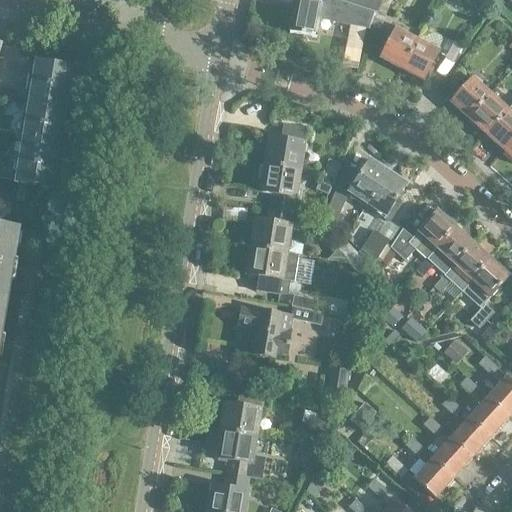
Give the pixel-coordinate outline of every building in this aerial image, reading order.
[(316,38),(322,4),(298,0),(295,0),(290,33),(316,38)] [(377,14),(382,0),(347,0),(346,4),(359,8),(377,14)] [(379,59),(401,71),(416,42),(403,35),(405,32),(397,27),(379,59)] [(416,42),(401,71),(422,82),(439,50),(431,46),(429,49),(416,42)] [(64,110),(71,70),(35,64),(33,76),(27,75),(24,92),(30,93),(28,104),(64,110)] [(449,103),(467,120),(489,96),(479,87),(482,84),(473,77),(449,103)] [(489,96),(467,120),(485,136),(507,112),(489,96)] [(57,149),(64,110),(28,104),(26,115),(20,114),(17,132),(23,133),(22,143),(57,149)] [(511,116),(507,112),(485,136),(503,152),(511,141),(511,116)] [(269,140),(265,168),(300,174),(303,154),(307,154),(308,146),(304,146),(307,132),(283,128),(281,142),(269,140)] [(511,141),(503,152),(511,160),(511,141)] [(50,189),(57,149),(22,143),(20,155),(14,153),(11,171),(17,172),(15,183),(45,188),(50,189)] [(361,173),(347,195),(346,196),(365,208),(388,174),(369,162),(368,164),(362,160),(356,170),(361,173)] [(328,196),(341,166),(328,161),(315,191),(328,196)] [(300,174),(265,168),(260,195),(272,197),(270,211),(293,215),(296,198),(299,199),(301,192),(297,191),(300,174)] [(388,174),(365,208),(389,224),(400,208),(394,204),(406,186),(388,174)] [(0,194),(10,196),(12,182),(0,179),(0,194)] [(347,199),(335,194),(325,215),(336,225),(347,199)] [(304,217),(293,215),(270,211),(268,224),(256,222),(251,250),(286,256),(289,236),(293,236),(300,237),(304,217)] [(417,233),(418,234),(413,240),(403,231),(390,250),(405,263),(415,251),(426,261),(415,273),(424,281),(435,268),(427,261),(434,253),(454,229),(435,212),(417,233)] [(20,251),(23,237),(17,236),(17,232),(0,229),(0,334),(14,250),(20,251)] [(471,245),(454,229),(434,253),(441,259),(443,257),(453,266),(471,245)] [(376,262),(389,242),(373,232),(360,252),(376,262)] [(349,266),(359,257),(346,243),(336,253),(349,266)] [(461,293),(489,261),(471,245),(453,266),(454,267),(444,277),(443,276),(433,289),(440,295),(450,283),(452,285),(461,293)] [(298,258),(286,256),(251,250),(246,277),(258,279),(256,294),(279,298),(282,281),(286,281),(293,282),(298,258)] [(360,278),(370,269),(359,257),(349,266),(360,278)] [(507,278),(489,261),(461,293),(481,310),(470,323),(479,331),(494,315),(483,304),(507,278)] [(288,333),(290,321),(320,327),(323,315),(291,308),(290,317),(258,311),(257,314),(240,311),(238,327),(258,331),(253,357),(273,361),(274,354),(287,356),(291,333),(288,333)] [(489,346),(501,333),(492,325),(480,338),(489,346)] [(498,370),(484,359),(478,366),(491,378),(498,370)] [(511,382),(506,377),(487,398),(509,418),(511,414),(511,382)] [(473,398),(479,391),(466,379),(459,387),(473,398)] [(225,406),(220,434),(256,440),(263,398),(239,394),(237,409),(225,406)] [(487,398),(469,419),(491,438),(509,418),(487,398)] [(454,418),(461,411),(448,399),(441,406),(454,418)] [(364,405),(349,422),(361,431),(376,415),(364,405)] [(436,438),(443,431),(429,419),(423,427),(436,438)] [(469,419),(450,439),(472,459),(491,438),(469,419)] [(307,466),(321,436),(308,430),(294,460),(307,466)] [(256,440),(220,434),(216,460),(228,462),(226,476),(249,480),(256,440)] [(450,439),(432,459),(454,479),(472,459),(450,439)] [(418,459),(424,451),(411,440),(405,447),(418,459)] [(401,480),(408,472),(392,458),(385,465),(401,480)] [(435,500),(454,479),(432,459),(413,480),(435,500)] [(243,511),(249,480),(226,476),(223,490),(211,488),(207,511),(243,511)] [(380,500),(387,493),(374,481),(367,488),(380,500)] [(407,511),(395,500),(384,511),(407,511)] [(367,511),(355,501),(349,508),(352,511),(367,511)]
